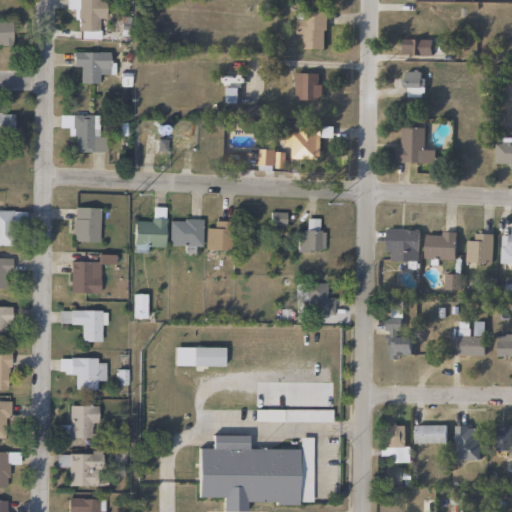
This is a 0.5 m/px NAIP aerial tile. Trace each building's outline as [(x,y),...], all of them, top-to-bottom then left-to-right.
[(104,0),(104,21),(95,21),(95,31),(76,31),(76,10),(65,10),(65,0),(104,0)] [(325,49),(303,49),(303,34),(295,34),(295,12),(325,12),(325,49)] [(0,21),(10,21),(10,44),(0,44),(0,21)] [(401,55),(401,39),(431,39),(431,55),(401,55)] [(81,83),(81,71),(72,71),(73,51),(111,52),(111,73),(100,73),(100,83),(81,83)] [(423,96),(403,96),(403,71),(423,71),(423,96)] [(321,99),(294,99),(294,73),(321,73),(321,99)] [(235,88),(235,102),(226,102),(226,88),(235,88)] [(0,112),(12,112),(12,136),(0,136),(0,112)] [(71,153),(71,115),(95,115),(95,136),(104,136),(104,153),(71,153)] [(424,127),(424,149),(433,149),(433,163),(395,162),(395,145),(401,145),(401,127),(424,127)] [(319,130),(319,159),(290,159),(290,130),(319,130)] [(511,166),(494,166),(494,142),(511,142),(511,166)] [(257,169),(257,149),(282,149),(282,169),(257,169)] [(98,207),(98,241),(71,241),(71,207),(98,207)] [(133,248),(134,218),(153,218),(153,207),(164,207),(164,248),(133,248)] [(13,245),(0,245),(0,210),(24,210),(24,233),(13,233),(13,245)] [(270,213),(283,213),(283,224),(270,224),(270,213)] [(168,249),(168,218),(201,218),(201,249),(168,249)] [(297,249),(297,229),(306,229),(306,218),(317,218),(317,229),(323,229),(323,249),(297,249)] [(205,249),(205,228),(214,228),(214,220),(227,220),(227,249),(205,249)] [(419,228),(419,267),(408,267),(408,260),(386,260),(386,228),(419,228)] [(454,259),(424,259),(424,231),(454,231),(454,259)] [(492,263),(465,263),(465,241),(473,241),(473,233),(492,233),(492,263)] [(0,287),(0,257),(9,257),(9,287),(0,287)] [(69,293),(69,262),(99,262),(99,293),(69,293)] [(331,294),(331,314),(300,314),(300,282),(323,282),(323,294),(331,294)] [(145,294),(145,318),(132,317),(132,293),(145,294)] [(0,307),(8,307),(8,337),(0,337),(0,307)] [(400,309),(401,337),(411,337),(411,358),(386,358),(385,309),(400,309)] [(104,310),(104,341),(78,341),(78,320),(58,320),(58,310),(104,310)] [(457,355),(457,322),(469,322),(469,332),(482,332),(482,355),(457,355)] [(511,357),(495,357),(495,335),(511,335),(511,357)] [(223,347),(223,366),(191,366),(191,347),(223,347)] [(0,389),(8,389),(8,352),(0,351),(0,389)] [(104,357),(104,378),(95,378),(95,389),(76,389),(76,378),(67,378),(66,369),(58,369),(58,357),(104,357)] [(0,438),(0,400),(9,400),(9,438),(0,438)] [(87,437),(58,437),(58,427),(67,427),(67,404),(96,404),(96,427),(87,427),(87,437)] [(265,421),(265,409),(331,409),(331,421),(265,421)] [(383,455),(383,425),(405,425),(405,455),(383,455)] [(413,443),(413,425),(445,425),(445,443),(413,443)] [(474,425),(474,459),(454,459),(454,425),(474,425)] [(511,425),(511,451),(494,451),(494,425),(511,425)] [(297,503),(245,503),(245,511),(222,511),(222,497),(197,497),(197,448),(210,448),(210,435),(246,435),(246,448),(297,449),(297,503)] [(310,437),(298,436),(298,501),(310,502),(310,437)] [(0,486),(0,451),(16,451),(16,463),(7,463),(7,486),(0,486)] [(67,485),(67,466),(56,466),(56,453),(99,452),(100,465),(91,465),(91,485),(67,485)] [(67,511),(67,498),(100,498),(100,511),(67,511)]
